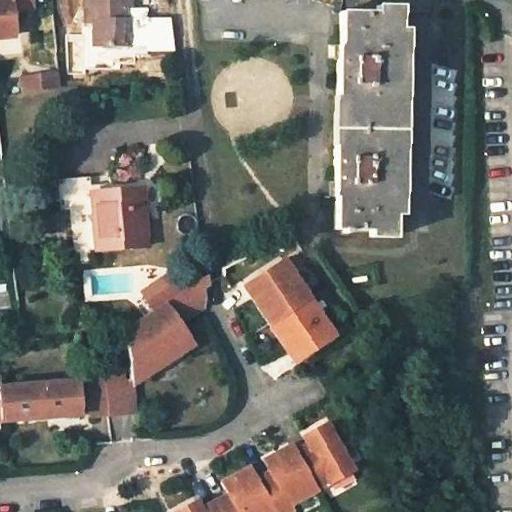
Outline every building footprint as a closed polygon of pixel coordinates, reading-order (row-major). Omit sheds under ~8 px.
[(13,5),(31,4),(31,0),(0,0),(0,35),(15,35),(13,5)] [(128,0),(85,0),(85,18),(92,18),(92,42),(146,41),(145,12),(129,13),(128,0)] [(400,11),(400,4),(374,3),(374,11),(400,11)] [(336,43),(335,94),(338,94),(336,144),(333,144),(332,195),(335,195),(335,228),(369,229),(393,230),(394,214),(400,27),(400,11),(374,11),(340,9),(339,43),(336,43)] [(400,27),(394,214),(401,214),(405,27),(400,27)] [(58,85),(56,70),(46,72),(48,86),(58,85)] [(48,86),(46,72),(21,76),(24,90),(48,86)] [(93,205),(92,190),(91,175),(58,177),(60,207),(93,205)] [(141,187),(92,190),(93,205),(95,248),(139,245),(145,245),(141,187)] [(145,245),(139,245),(141,270),(155,269),(153,244),(145,245)] [(292,270),(284,257),(279,261),(287,273),(292,270)] [(287,273),(279,261),(244,284),(253,296),(279,336),(296,360),(330,337),(321,324),(327,321),(292,270),(287,273)] [(202,289),(210,285),(206,273),(198,278),(202,289)] [(178,289),(168,275),(143,292),(153,306),(178,289)] [(198,278),(126,326),(130,376),(137,378),(188,345),(189,340),(185,333),(201,321),(194,311),(202,304),(204,300),(204,296),(202,289),(198,278)] [(335,333),(327,321),(321,324),(330,337),(335,333)] [(122,383),(122,376),(121,365),(102,366),(103,384),(122,383)] [(103,384),(102,366),(85,368),(87,386),(103,384)] [(134,412),(130,376),(122,376),(122,383),(103,384),(106,414),(134,412)] [(0,385),(0,418),(81,412),(79,378),(0,385)] [(106,414),(103,384),(87,386),(89,416),(106,414)] [(189,503),(172,511),(270,511),(273,511),(283,511),(291,509),(288,503),(350,469),(325,421),(308,431),(302,434),(306,442),(293,449),(290,443),(267,456),(262,458),(269,470),(255,477),(248,466),(226,478),(221,481),(227,492),(200,507),(196,499),(189,503)]
